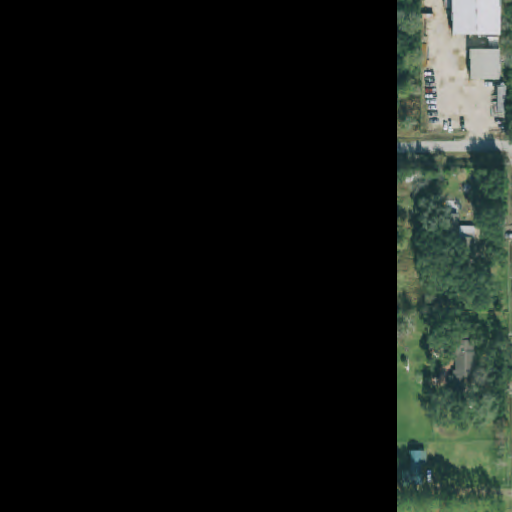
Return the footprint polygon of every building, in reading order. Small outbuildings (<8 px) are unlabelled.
[(451,0),(452,35),(500,35),(499,0),(451,0)] [(501,79),(500,49),(470,49),(470,79),(501,79)] [(506,86),(497,86),(498,112),(507,112),(506,86)] [(459,226),(459,215),(449,215),(449,239),(462,238),(463,258),(476,258),(475,226),(459,226)] [(454,341),(455,380),(477,379),(475,340),(454,341)] [(426,451),(411,451),(411,470),(403,471),(403,486),(423,486),(422,465),(426,465),(426,451)]
